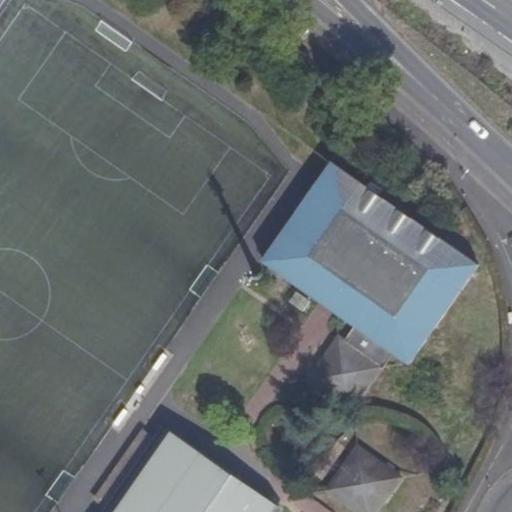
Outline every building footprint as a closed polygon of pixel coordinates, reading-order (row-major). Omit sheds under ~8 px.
[(345,400),(357,409),(395,358),(410,368),(481,270),(336,167),(266,263),(354,335),(344,349),(338,356),(332,352),(310,380),(317,384),(311,392),(337,411),(345,400)] [(338,356),(344,349),(337,345),(332,352),(338,356)] [(317,384),(310,380),(304,387),(311,392),(317,384)] [(345,400),(337,411),(348,420),(357,409),(345,400)] [(169,432),(114,511),(276,511),(279,508),(169,432)] [(379,511),(402,479),(360,448),(329,491),(357,511),(379,511)]
